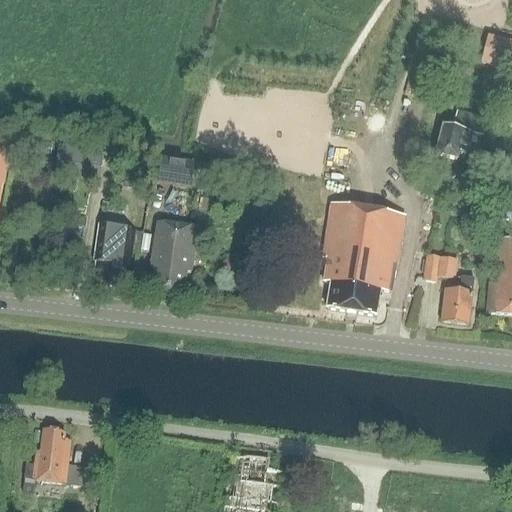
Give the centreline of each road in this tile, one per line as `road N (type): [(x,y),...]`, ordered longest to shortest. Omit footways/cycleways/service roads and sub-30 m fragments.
road 1 (unclassified): [(511,475),(0,411)]
road 2 (tertiary): [(511,362),(0,302)]
